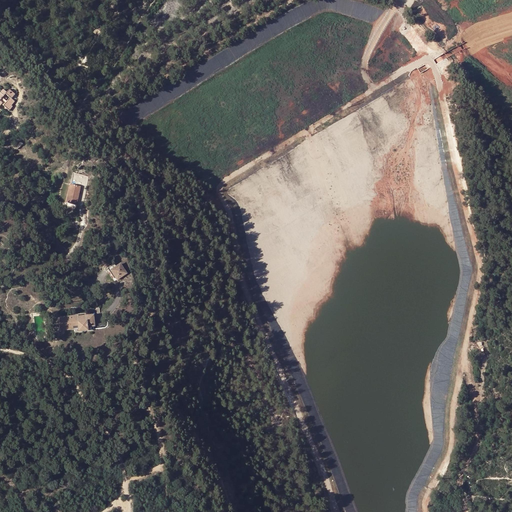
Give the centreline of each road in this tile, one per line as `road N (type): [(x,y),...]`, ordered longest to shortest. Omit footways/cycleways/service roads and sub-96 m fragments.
road 1 (track): [(127,481),(162,466),(167,436),(141,373),(143,344),(167,287),(163,251),(142,204),(164,211),(188,243),(216,262),(189,206),(84,113)]
road 2 (track): [(128,511),(117,446),(71,381),(43,359),(0,348)]
